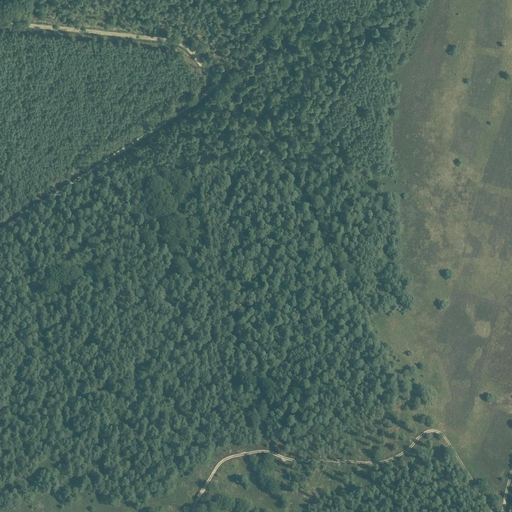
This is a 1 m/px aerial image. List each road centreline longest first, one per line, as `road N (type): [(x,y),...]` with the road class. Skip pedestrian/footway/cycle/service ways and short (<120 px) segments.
road 1 (track): [(192,511),(215,469),(234,455),(266,450),(292,460),(384,462),(428,430),(443,435),(492,511)]
road 2 (track): [(285,0),(201,98),(0,230)]
road 3 (track): [(218,81),(176,42),(0,20)]
